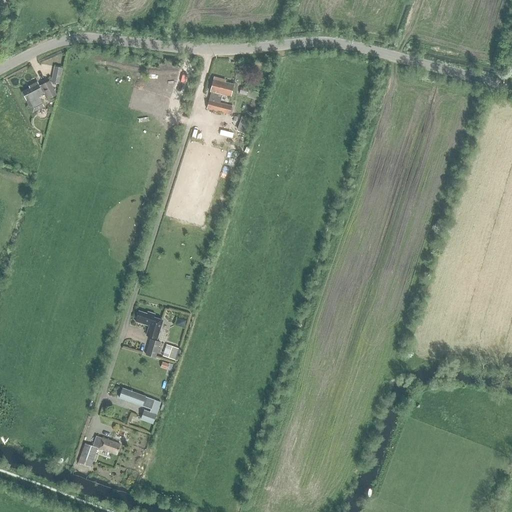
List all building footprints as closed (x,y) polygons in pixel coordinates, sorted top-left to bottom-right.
[(50,82),(59,84),(62,68),(54,66),(50,82)] [(230,97),(233,85),(222,82),(223,80),(214,77),(210,92),(211,92),(206,109),(229,115),(231,106),(219,103),(221,95),(230,97)] [(48,99),(56,95),(49,81),(39,86),(37,82),(28,87),(29,88),(22,92),(27,102),(29,105),(28,105),(32,113),(43,107),(39,99),(39,100),(37,97),(42,93),(44,92),(48,99)] [(249,96),(261,98),(262,92),(242,89),(242,92),(250,94),(249,96)] [(238,128),(248,131),(251,119),(241,117),(238,128)] [(148,326),(145,335),(157,339),(162,321),(153,318),(154,314),(147,312),(146,314),(138,311),(135,322),(148,326)] [(144,355),(155,358),(160,342),(149,339),(144,355)] [(162,356),(168,358),(177,361),(180,349),(166,345),(162,356)] [(155,415),(159,402),(122,389),(119,398),(151,409),(149,413),(144,411),(141,419),(152,423),(155,415)] [(96,436),(92,446),(97,448),(116,455),(120,445),(96,436)] [(77,463),(90,467),(97,448),(92,446),(84,443),(77,463)]
